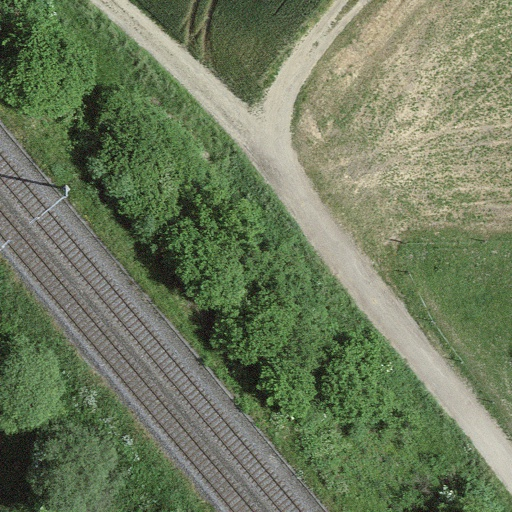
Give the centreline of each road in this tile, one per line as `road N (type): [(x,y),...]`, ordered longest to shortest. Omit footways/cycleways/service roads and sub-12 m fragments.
road 1 (track): [(511,476),(264,140)]
road 2 (track): [(264,140),(111,0)]
road 3 (track): [(348,0),(313,41),(264,140)]
